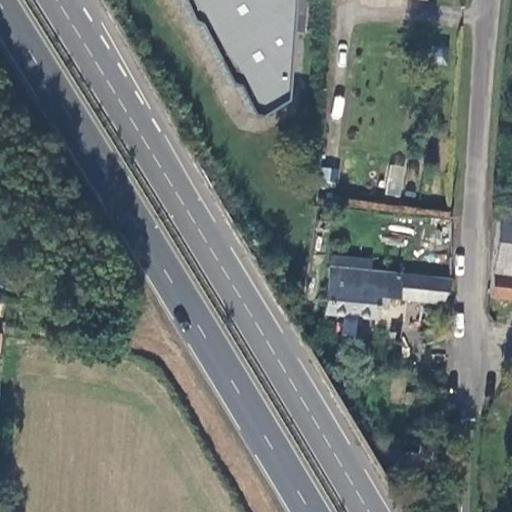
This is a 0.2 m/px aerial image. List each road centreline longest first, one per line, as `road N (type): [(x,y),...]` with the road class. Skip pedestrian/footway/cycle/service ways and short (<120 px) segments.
road 1 (trunk): [(0,1),(317,511)]
road 2 (trunk): [(364,511),(96,63)]
road 3 (unclassified): [(491,0),(475,185),(472,352),(511,351)]
